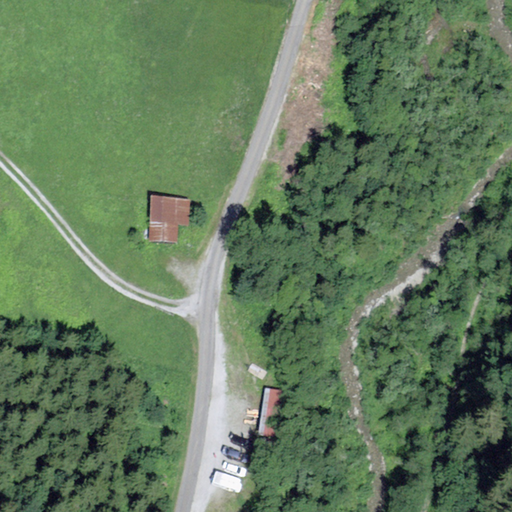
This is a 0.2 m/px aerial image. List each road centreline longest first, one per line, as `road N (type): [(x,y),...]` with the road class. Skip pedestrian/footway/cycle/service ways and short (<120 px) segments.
road 1 (unclassified): [(304,0),(220,243),(205,312),(212,374),(205,440),(185,511)]
road 2 (track): [(205,312),(148,299),(101,276),(0,162)]
